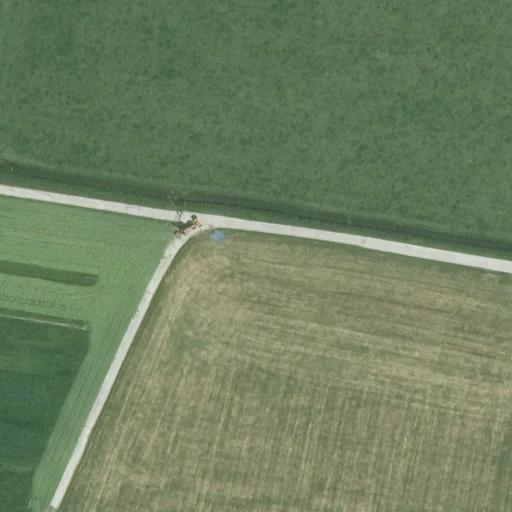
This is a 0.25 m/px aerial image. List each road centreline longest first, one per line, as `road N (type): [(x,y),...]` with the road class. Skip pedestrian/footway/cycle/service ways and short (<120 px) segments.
road 1 (track): [(0,190),(511,268)]
road 2 (track): [(50,511),(172,245),(201,221)]
